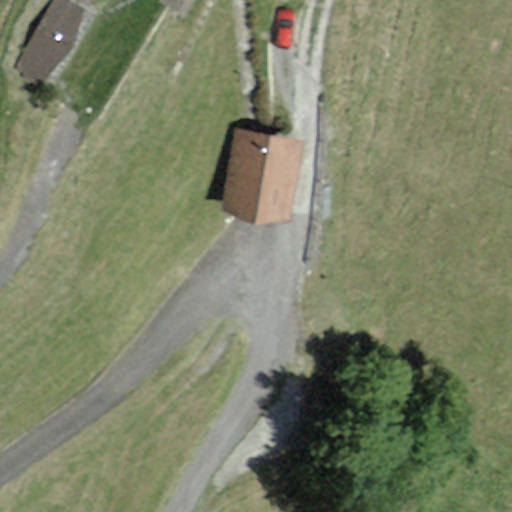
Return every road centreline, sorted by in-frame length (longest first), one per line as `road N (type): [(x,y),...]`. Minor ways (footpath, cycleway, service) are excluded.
road 1 (residential): [(179,511),(263,380),(276,325),(254,296),(203,305),(167,330),(93,409),(0,472)]
road 2 (track): [(321,0),(301,219),(268,306)]
